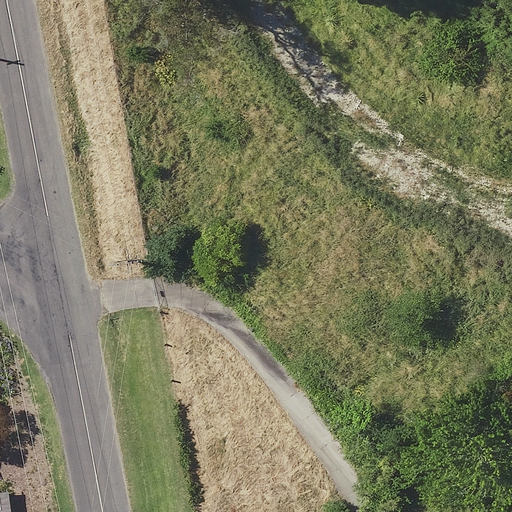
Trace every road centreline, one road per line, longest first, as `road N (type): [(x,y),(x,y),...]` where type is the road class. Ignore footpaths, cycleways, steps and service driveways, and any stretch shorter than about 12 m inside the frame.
road 1 (residential): [(3,0),(57,260)]
road 2 (residential): [(57,260),(104,511)]
